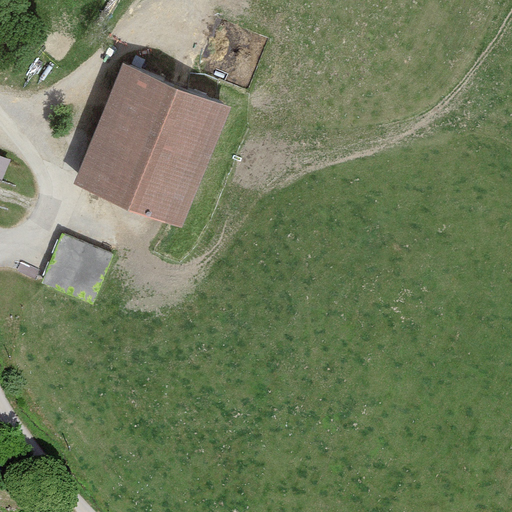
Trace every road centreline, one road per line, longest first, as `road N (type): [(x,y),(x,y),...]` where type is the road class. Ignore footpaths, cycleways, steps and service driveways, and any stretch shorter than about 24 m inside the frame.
road 1 (unclassified): [(0,113),(32,156),(46,193),(32,228),(0,254)]
road 2 (unclassified): [(0,400),(86,511)]
